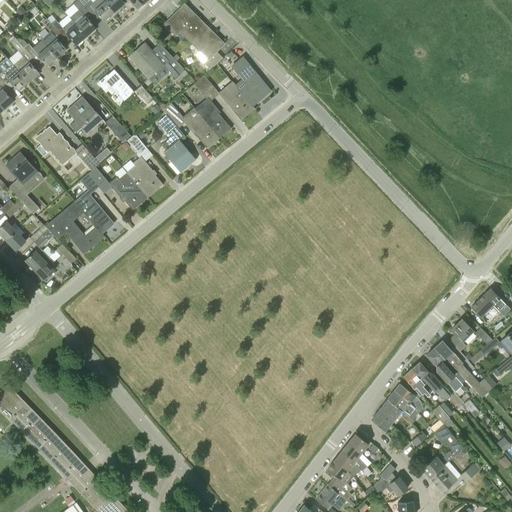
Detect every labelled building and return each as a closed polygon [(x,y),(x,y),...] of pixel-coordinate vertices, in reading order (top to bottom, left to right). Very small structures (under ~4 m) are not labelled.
[(77,0),(73,3),(81,13),(86,8),(78,0),(77,0)] [(109,16),(114,12),(103,0),(94,0),(93,2),(91,0),(78,0),(86,8),(90,5),(94,10),(104,21),(105,20),(106,21),(110,18),(109,16)] [(103,0),(114,12),(124,3),(121,0),(103,0)] [(165,23),(176,35),(180,32),(207,60),(204,63),(210,69),(224,57),(217,51),(221,46),(205,30),(207,27),(184,4),(165,23)] [(21,16),(26,11),(21,6),(16,11),(21,16)] [(75,24),(86,36),(95,28),(85,15),(75,24)] [(44,43),(57,57),(66,49),(54,36),(59,32),(46,18),(41,22),(53,35),(44,43)] [(77,44),(86,36),(75,24),(66,32),(77,44)] [(39,64),(20,43),(15,37),(10,41),(22,56),(13,64),(19,71),(29,81),(39,73),(35,68),(39,64)] [(57,57),(44,43),(41,40),(32,48),(28,43),(28,44),(24,39),(20,43),(39,64),(43,61),(47,65),(57,57)] [(129,56),(149,78),(173,57),(159,43),(151,51),(144,43),(129,56)] [(236,85),(252,105),(268,92),(256,76),(257,75),(246,62),(245,63),(241,58),(231,66),(242,80),(236,85)] [(0,105),(3,109),(13,100),(8,95),(12,92),(3,81),(8,77),(0,68),(0,105)] [(98,83),(106,92),(110,89),(113,92),(115,90),(124,100),(134,92),(114,69),(98,83)] [(18,90),(29,81),(19,71),(9,80),(18,90)] [(219,93),(218,93),(203,75),(198,79),(214,98),(219,93)] [(194,108),(218,138),(230,128),(218,114),(220,112),(211,100),(214,98),(198,79),(194,83),(194,84),(206,98),(194,108)] [(232,81),(218,93),(219,93),(231,107),(232,106),(242,118),(253,108),(251,106),(252,105),(236,85),(232,81)] [(148,104),(154,99),(141,85),(135,90),(145,100),(144,100),(148,104)] [(82,128),(87,134),(103,120),(83,97),(67,111),(75,121),(70,125),(76,133),(82,128)] [(218,138),(194,108),(193,108),(183,117),(172,104),(164,111),(178,128),(184,123),(196,136),(198,135),(207,146),(218,138)] [(178,128),(164,111),(160,114),(163,117),(158,121),(171,137),(162,145),(166,150),(163,152),(171,161),(168,164),(177,175),(180,172),(196,160),(181,141),(186,137),(178,128)] [(115,134),(123,127),(113,115),(105,122),(115,134)] [(35,138),(40,144),(40,145),(42,147),(45,151),(46,150),(48,152),(50,151),(51,152),(51,153),(53,155),(54,155),(55,156),(54,157),(56,160),(57,159),(59,161),(58,161),(60,164),(61,163),(62,165),(76,153),(74,150),(62,137),(60,138),(49,126),(35,138)] [(131,137),(127,140),(138,154),(141,157),(149,150),(135,133),(131,137)] [(95,166),(99,163),(82,143),(74,150),(76,153),(81,159),(91,170),(95,166)] [(20,151),(12,158),(5,165),(18,179),(8,188),(15,195),(18,197),(20,199),(24,204),(32,213),(38,208),(24,193),(36,182),(31,177),(38,171),(20,151)] [(163,184),(140,157),(133,163),(135,165),(127,172),(146,195),(156,187),(157,189),(163,184)] [(148,197),(146,195),(127,172),(119,179),(117,176),(109,183),(106,179),(95,166),(91,170),(87,173),(99,187),(103,192),(111,186),(120,197),(121,196),(133,210),(148,197)] [(89,195),(99,187),(87,173),(80,180),(88,191),(75,201),(83,212),(95,227),(101,233),(113,223),(89,195)] [(14,204),(6,212),(10,217),(24,204),(20,199),(14,204)] [(0,217),(6,212),(14,204),(10,200),(2,207),(0,204),(0,217)] [(83,212),(75,201),(46,227),(48,229),(53,235),(58,239),(66,232),(84,253),(104,236),(101,233),(95,227),(85,235),(73,221),(83,212)] [(0,227),(0,234),(6,240),(19,227),(16,223),(13,227),(7,220),(0,227)] [(34,242),(48,229),(46,227),(40,221),(36,224),(39,228),(30,237),(34,242)] [(19,227),(6,240),(15,250),(26,240),(21,235),(24,232),(19,227)] [(48,229),(34,242),(38,246),(47,238),(48,240),(53,235),(48,229)] [(76,258),(62,244),(56,249),(61,255),(63,254),(65,256),(65,257),(71,263),(76,258)] [(34,270),(48,256),(43,250),(39,254),(36,250),(25,260),(34,270)] [(48,256),(34,270),(44,280),(56,268),(51,263),(52,261),(48,256)] [(471,307),(481,318),(486,312),(490,317),(497,310),(499,311),(503,316),(510,308),(490,288),(471,307)] [(450,339),(460,351),(466,345),(463,342),(473,331),(461,319),(451,330),(455,334),(450,339)] [(475,332),(486,344),(492,339),(480,327),(475,332)] [(511,331),(500,341),(510,352),(511,350),(511,331)] [(480,350),(483,355),(499,342),(495,337),(492,339),(486,344),(479,350),(480,350)] [(448,361),(460,374),(466,368),(462,364),(463,363),(442,340),(434,347),(444,359),(447,362),(448,361)] [(436,366),(444,359),(434,347),(426,355),(436,366)] [(495,369),(499,374),(511,363),(511,360),(510,358),(495,369)] [(448,361),(447,362),(444,359),(436,366),(436,371),(446,383),(454,392),(458,389),(460,387),(466,393),(468,391),(461,383),(464,381),(465,380),(460,374),(448,361)] [(429,393),(432,390),(423,378),(428,372),(419,361),(411,369),(424,384),(422,386),(429,393)] [(430,394),(429,393),(422,386),(424,384),(411,369),(403,376),(419,395),(422,393),(424,393),(427,396),(430,394)] [(423,378),(432,390),(435,393),(436,393),(440,398),(441,396),(445,401),(450,396),(442,387),(443,385),(433,373),(428,372),(423,378)] [(479,382),(471,374),(465,379),(465,380),(471,386),(475,391),(481,398),(492,388),(486,382),(483,378),(479,382)] [(130,511),(91,471),(84,464),(8,383),(0,390),(0,406),(53,463),(59,470),(72,483),(99,511),(130,511)] [(387,399),(401,411),(414,395),(400,383),(387,399)] [(403,412),(412,423),(414,420),(408,416),(415,408),(418,412),(422,408),(421,402),(417,397),(414,395),(401,411),(403,412)] [(411,424),(412,423),(403,412),(401,411),(387,399),(377,411),(391,424),(396,417),(399,419),(398,421),(404,427),(408,421),(411,424)] [(474,417),(480,412),(469,399),(463,404),(474,417)] [(453,414),(454,413),(444,402),(440,405),(449,418),(453,414)] [(449,418),(440,405),(439,404),(432,410),(447,428),(453,423),(449,418)] [(391,424),(377,411),(371,420),(385,431),(390,424),(391,424)] [(429,477),(444,464),(463,448),(443,424),(433,433),(445,446),(446,445),(450,450),(445,454),(442,450),(436,455),(420,469),(429,478),(429,477)] [(391,432),(396,436),(400,432),(395,428),(391,432)] [(348,443),(361,453),(370,441),(363,436),(362,438),(355,434),(348,443)] [(416,440),(420,444),(427,438),(423,435),(421,437),(421,436),(416,440)] [(497,443),(501,448),(508,442),(504,437),(497,443)] [(504,451),(511,445),(508,442),(501,448),(504,451)] [(356,464),(358,468),(361,471),(365,477),(371,473),(367,466),(371,463),(361,453),(348,443),(341,451),(356,464)] [(368,449),(374,454),(378,449),(372,444),(368,449)] [(355,473),(358,468),(356,464),(341,451),(334,460),(358,479),(359,478),(355,473)] [(506,455),(499,459),(505,467),(511,462),(506,455)] [(328,485),(338,494),(346,501),(352,495),(349,492),(352,489),(346,482),(351,476),(352,476),(354,479),(355,481),(358,479),(334,460),(327,470),(335,476),(328,485)] [(459,475),(465,482),(479,470),(478,469),(480,467),(476,463),(477,463),(476,462),(474,464),(473,463),(459,475)] [(382,477),(372,486),(374,489),(384,480),(394,469),(389,463),(378,475),(382,477)] [(444,464),(429,477),(442,492),(457,479),(444,464)] [(389,484),(384,480),(374,489),(378,493),(385,487),(389,492),(393,489),(398,495),(407,488),(399,476),(389,484)] [(338,494),(328,485),(316,500),(327,508),(330,504),(332,505),(337,499),(335,498),(338,494)] [(368,496),(374,489),(372,486),(365,492),(368,496)] [(505,498),(509,494),(504,488),(500,491),(505,498)] [(414,511),(413,501),(397,503),(397,511),(414,511)] [(81,511),(75,503),(62,511),(81,511)]
